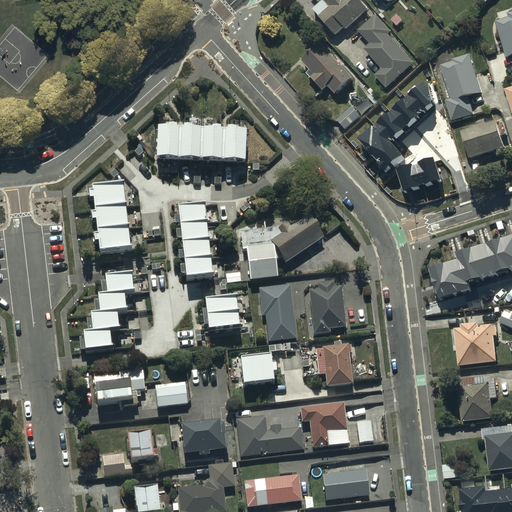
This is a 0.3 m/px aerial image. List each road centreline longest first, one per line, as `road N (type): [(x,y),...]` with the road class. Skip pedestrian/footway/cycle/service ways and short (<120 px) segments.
road 1 (residential): [(14,162),(55,511)]
road 2 (residential): [(204,28),(387,238)]
road 3 (residential): [(387,238),(424,511)]
road 4 (residential): [(14,162),(69,144),(204,28)]
road 5 (residential): [(387,238),(511,198)]
